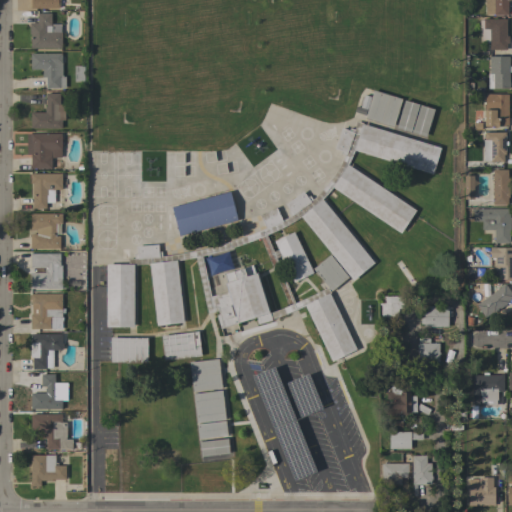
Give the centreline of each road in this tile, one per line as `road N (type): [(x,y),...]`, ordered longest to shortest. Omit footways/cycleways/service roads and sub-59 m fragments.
road 1 (residential): [(3,511),(0,0)]
road 2 (residential): [(3,511),(365,510)]
